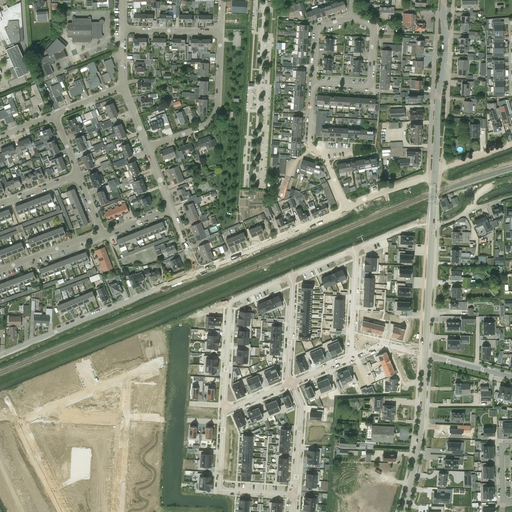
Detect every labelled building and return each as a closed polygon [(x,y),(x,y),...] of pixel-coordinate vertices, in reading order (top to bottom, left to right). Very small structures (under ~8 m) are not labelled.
[(34,0),(35,2),(33,2),(34,10),(40,9),(40,6),(43,6),(42,0),(34,0)] [(342,0),(341,0),(336,2),(339,11),(345,9),(345,8),(346,7),(345,3),(343,3),(342,0)] [(214,4),(214,1),(205,1),(205,4),(209,4),(208,14),(205,13),(205,15),(204,23),(211,23),(211,15),(213,16),(214,4)] [(232,1),(232,5),(232,12),(246,12),(246,2),(232,1)] [(330,4),(333,13),(339,11),(336,2),(333,3),(332,1),(329,2),(330,4)] [(14,79),(29,72),(16,43),(23,41),(20,2),(2,11),(0,11),(0,37),(8,56),(9,58),(13,67),(10,69),(14,79)] [(333,13),(330,4),(324,6),(327,15),(333,13)] [(318,8),(321,17),(327,15),(324,6),(318,8)] [(393,14),(393,7),(389,7),(389,8),(379,8),(379,10),(377,10),(376,16),(379,18),(384,18),(384,17),(387,17),(387,16),(388,16),(388,14),(393,14)] [(312,10),(315,19),(321,17),(318,8),(312,10)] [(47,10),(36,11),(36,22),(47,21),(47,10)] [(172,17),(175,17),(175,12),(172,11),(172,14),(169,14),(169,10),(166,10),(165,12),(165,22),(172,22),(172,17)] [(309,21),(315,19),(312,10),(306,13),(309,21)] [(179,22),(185,22),(185,11),(182,11),(182,15),(179,15),(179,12),(175,12),(175,17),(175,18),(179,18),(179,22)] [(414,14),(402,13),(402,26),(414,26),(415,26),(415,30),(424,31),(424,30),(425,30),(425,27),(424,27),(424,26),(423,26),(423,24),(420,24),(420,23),(416,23),(416,20),(415,20),(415,15),(414,15),(414,14)] [(99,21),(99,22),(91,22),(91,18),(91,17),(90,17),(89,16),(88,17),(87,18),(75,18),(75,17),(74,17),(73,17),(72,17),(72,18),(72,23),(67,23),(67,37),(72,37),(72,42),(72,43),(73,43),(74,43),(75,43),(75,42),(87,42),(88,42),(88,43),(89,43),(90,43),(91,42),(91,38),(101,38),(102,38),(103,38),(103,37),(103,36),(103,35),(102,35),(101,35),(101,24),(102,24),(103,24),(103,23),(104,23),(104,22),(104,21),(103,20),(102,19),(101,19),(100,19),(100,20),(99,20),(99,21)] [(493,31),(503,30),(503,25),(502,25),(502,22),(492,22),(492,31),(493,31)] [(493,39),(502,39),(502,36),(503,36),(503,30),(493,31),(493,35),(493,39)] [(325,38),(325,44),(334,45),(334,35),(328,34),(328,38),(325,38)] [(354,46),(363,47),(363,41),(361,40),(361,37),(354,36),(354,40),(352,40),(352,46),(354,46)] [(67,45),(58,37),(45,51),(49,55),(40,59),(43,65),(42,66),(46,76),(53,73),(50,65),(54,64),(53,62),(66,56),(63,49),(67,45)] [(502,42),(502,39),(493,39),(493,43),(494,43),(494,48),(503,48),(503,42),(502,42)] [(327,50),(326,54),(333,55),(334,45),(325,44),(324,50),(327,50)] [(362,53),(363,47),(354,46),(353,56),(360,56),(360,53),(362,53)] [(494,48),(492,48),(493,57),(502,57),(502,53),(503,53),(503,48),(494,48)] [(333,55),(326,54),(326,58),(324,58),(323,64),(332,65),(332,64),(333,55)] [(458,66),(458,67),(457,75),(467,75),(468,60),(473,61),(473,57),(467,57),(467,60),(459,60),(459,61),(457,61),(457,65),(458,66)] [(112,73),(115,72),(113,68),(115,67),(111,58),(103,61),(107,72),(101,75),(105,83),(111,80),(110,79),(114,78),(112,73)] [(152,59),(149,59),(146,59),(144,59),(144,62),(135,62),(135,67),(134,67),(134,72),(144,72),(144,65),(151,65),(151,59),(152,59)] [(193,60),(191,60),(190,60),(187,60),(187,63),(197,64),(197,69),(208,70),(208,63),(201,63),(201,60),(193,60)] [(494,65),(494,69),(503,69),(503,64),(502,64),(502,60),(493,60),(493,65),(494,65)] [(97,78),(95,73),(98,72),(96,67),(93,62),(90,63),(90,64),(87,65),(91,74),(90,75),(92,80),(87,82),(90,89),(98,86),(97,83),(99,82),(97,78)] [(335,64),(332,64),(332,65),(323,64),(323,70),(325,70),(325,74),(332,74),(332,70),(334,71),(335,64)] [(353,66),(351,65),(350,72),(352,72),(352,76),(359,76),(359,72),(361,72),(362,66),(353,66)] [(208,76),(208,70),(197,69),(197,75),(190,75),(189,78),(197,78),(197,76),(200,76),(208,76)] [(493,78),(503,78),(503,75),(504,75),(503,69),(494,69),(493,69),(493,78)] [(493,78),(493,82),(494,82),(494,86),(494,87),(504,87),(504,81),(503,81),(503,78),(493,78)] [(81,79),(73,82),(75,87),(69,89),(72,96),(80,93),(78,89),(84,87),(81,79)] [(149,91),(149,83),(154,83),(154,80),(144,79),(144,82),(137,82),(137,91),(149,91)] [(411,88),(421,89),(421,81),(411,80),(411,88)] [(469,91),(469,87),(472,87),(472,82),(466,82),(466,85),(461,84),(461,95),(469,95),(472,95),(472,91),(469,91)] [(50,87),(57,103),(63,100),(59,90),(62,89),(59,83),(50,87)] [(36,97),(30,99),(36,112),(39,111),(37,105),(43,102),(37,87),(36,87),(35,84),(31,86),(32,88),(36,97)] [(504,91),(504,87),(494,87),(494,86),(493,86),(493,96),(503,96),(503,92),(504,92),(504,91)] [(199,88),(196,88),(195,91),(194,91),(194,93),(189,93),(189,96),(198,97),(198,94),(207,94),(207,88),(199,88)] [(36,112),(30,99),(24,102),(21,94),(22,94),(21,90),(16,92),(17,95),(23,110),(29,108),(32,114),(36,112)] [(152,106),(151,99),(158,98),(157,93),(148,94),(149,97),(140,99),(142,107),(152,106)] [(199,102),(199,106),(206,106),(207,99),(199,99),(198,99),(198,97),(189,96),(189,99),(195,100),(195,102),(199,102)] [(5,110),(10,123),(14,121),(11,115),(18,113),(11,97),(7,99),(10,107),(5,110)] [(471,112),(471,104),(475,104),(475,103),(476,104),(477,100),(475,100),(475,99),(469,98),(468,102),(464,101),(463,112),(471,112)] [(374,115),(367,115),(367,118),(374,118),(377,118),(377,113),(378,104),(375,103),(375,99),(368,99),(368,108),(374,109),(374,112),(374,115)] [(505,99),(498,102),(499,107),(502,117),(503,121),(510,119),(505,99)] [(106,113),(115,109),(112,103),(105,106),(106,109),(106,110),(107,112),(106,113)] [(495,119),(502,117),(499,107),(496,108),(496,103),(487,103),(487,111),(488,111),(491,122),(492,121),(492,124),(491,124),(493,132),(497,131),(497,132),(500,131),(499,130),(500,130),(498,122),(497,122),(495,119)] [(188,122),(186,115),(191,113),(189,106),(183,108),(184,110),(176,113),(180,125),(188,122)] [(404,108),(389,109),(389,118),(405,117),(404,108)] [(90,112),(93,118),(99,116),(97,109),(90,112)] [(117,115),(115,109),(106,113),(105,113),(106,116),(109,115),(110,118),(117,115)] [(6,124),(10,123),(5,110),(0,111),(0,119),(4,118),(6,124)] [(410,120),(423,119),(422,110),(409,111),(410,120)] [(93,118),(90,112),(83,114),(86,121),(93,118)] [(282,122),(285,123),(285,122),(292,123),(301,124),(302,117),(296,117),(297,114),(289,113),(288,117),(290,117),(290,120),(285,119),(282,119),(282,122)] [(163,124),(166,123),(162,114),(155,117),(149,119),(150,122),(149,122),(152,130),(152,129),(153,131),(156,130),(157,129),(156,128),(158,127),(159,128),(164,126),(163,124)] [(70,127),(79,123),(76,117),(67,121),(70,127)] [(101,127),(112,123),(110,120),(101,123),(101,122),(96,124),(98,128),(101,127)] [(469,122),(465,122),(466,126),(465,126),(465,130),(469,130),(469,137),(479,137),(478,124),(469,124),(469,122)] [(81,129),(79,123),(70,127),(72,133),(81,129)] [(115,133),(123,130),(120,124),(120,123),(118,123),(116,124),(115,125),(115,126),(111,128),(112,131),(111,131),(113,134),(115,133)] [(410,141),(410,144),(416,145),(421,145),(421,140),(421,135),(421,130),(421,125),(416,125),(409,125),(409,129),(412,130),(412,135),(412,139),(412,141),(410,141)] [(41,142),(42,142),(49,139),(48,136),(52,134),(49,128),(42,131),(43,135),(39,137),(40,140),(34,143),(35,145),(41,142)] [(115,133),(113,134),(107,136),(108,139),(117,136),(118,139),(125,136),(123,130),(115,133)] [(366,130),(366,139),(372,140),(372,136),(376,136),(376,130),(373,130),(366,130)] [(74,139),(77,145),(84,142),(86,141),(88,141),(87,139),(85,139),(83,135),(74,139)] [(197,140),(198,143),(194,144),(196,151),(201,149),(200,148),(206,146),(207,150),(212,148),(212,146),(216,145),(214,139),(211,140),(210,136),(197,140)] [(35,145),(34,143),(33,140),(30,141),(29,138),(23,140),(26,146),(27,149),(32,147),(35,154),(34,155),(34,157),(35,158),(36,157),(36,158),(39,156),(38,153),(35,147),(35,145)] [(16,147),(20,156),(23,155),(21,153),(22,153),(21,151),(26,149),(27,149),(23,140),(17,142),(19,146),(16,147)] [(49,149),(56,146),(54,140),(47,143),(48,145),(49,149)] [(104,146),(105,148),(109,147),(113,146),(114,145),(120,143),(119,140),(112,143),(104,146)] [(86,141),(84,142),(77,145),(79,151),(88,147),(86,141)] [(123,152),(130,149),(127,143),(121,146),(123,152)] [(180,158),(180,159),(184,158),(183,154),(193,151),(190,143),(180,146),(181,150),(178,152),(180,158)] [(17,157),(20,156),(16,147),(13,148),(12,145),(6,147),(9,153),(10,156),(13,155),(12,152),(14,151),(16,155),(17,157)] [(109,147),(105,148),(107,154),(111,152),(110,151),(116,148),(114,145),(113,146),(109,147)] [(59,152),(56,146),(49,149),(52,155),(59,152)] [(6,147),(1,149),(2,153),(0,153),(0,154),(2,160),(5,159),(3,155),(9,153),(6,147)] [(176,159),(180,158),(178,152),(177,152),(177,150),(174,151),(172,147),(160,151),(163,159),(175,155),(176,159)] [(114,162),(112,163),(113,166),(115,165),(120,163),(126,161),(124,158),(125,158),(126,158),(132,155),(130,149),(123,152),(121,153),(119,154),(120,156),(122,155),(123,159),(119,160),(114,162)] [(82,156),(84,163),(91,160),(93,159),(90,153),(82,156)] [(63,162),(61,156),(50,160),(52,163),(55,162),(56,165),(63,162)] [(369,158),(371,167),(377,166),(377,163),(378,162),(379,160),(378,159),(378,158),(377,158),(376,158),(376,157),(369,158)] [(363,159),(364,169),(371,167),(369,158),(363,159)] [(94,162),(93,159),(91,160),(84,163),(87,169),(93,166),(92,163),(94,162)] [(306,170),(309,161),(303,159),(300,168),(306,170)] [(115,165),(113,166),(114,169),(127,164),(126,161),(120,163),(115,165)] [(134,161),(128,164),(130,169),(130,170),(137,167),(134,161)] [(168,170),(171,177),(181,173),(178,166),(182,164),(181,161),(178,163),(174,164),(175,167),(168,170)] [(312,172),(315,163),(309,161),(306,170),(309,171),(309,173),(312,174),(312,172)] [(63,162),(56,165),(57,168),(54,170),(56,174),(62,171),(62,170),(66,168),(63,162)] [(315,163),(312,172),(316,173),(315,176),(320,178),(322,177),(323,173),(322,171),(320,170),(321,165),(315,163)] [(339,176),(346,175),(346,172),(344,163),(337,164),(339,176)] [(35,171),(38,179),(43,177),(42,174),(45,173),(43,167),(40,168),(41,169),(35,171)] [(122,183),(128,180),(133,179),(132,176),(132,175),(139,173),(137,167),(130,170),(130,169),(126,171),(129,177),(121,180),(122,183)] [(21,172),(19,173),(23,181),(25,180),(26,183),(32,181),(29,173),(30,173),(28,170),(22,172),(21,172)] [(35,171),(30,173),(29,173),(32,181),(38,179),(35,171)] [(91,181),(102,176),(100,174),(97,175),(95,172),(89,174),(91,181)] [(19,173),(17,174),(18,176),(12,178),(12,180),(15,187),(16,187),(16,188),(17,188),(18,188),(19,187),(18,186),(21,185),(20,182),(23,181),(19,173)] [(181,173),(171,177),(174,184),(184,180),(181,173)] [(103,180),(102,176),(91,181),(94,187),(100,184),(104,183),(103,180)] [(9,190),(15,187),(12,180),(7,182),(6,179),(5,179),(4,177),(2,177),(1,177),(5,188),(8,187),(9,190)] [(141,179),(131,183),(133,189),(144,185),(143,182),(144,182),(144,181),(143,179),(142,179),(141,179)] [(116,188),(115,185),(114,182),(108,185),(109,188),(112,186),(115,192),(118,191),(116,188)] [(185,193),(183,188),(187,186),(186,183),(177,187),(178,190),(177,190),(181,201),(187,198),(191,197),(189,191),(185,193)] [(146,190),(144,185),(133,189),(135,188),(137,194),(139,193),(146,190)] [(68,197),(76,194),(74,188),(66,192),(68,197)] [(99,199),(106,196),(103,189),(96,192),(99,199)] [(44,196),(47,204),(53,202),(49,193),(44,196)] [(76,194),(68,197),(65,199),(68,204),(71,203),(78,200),(76,194)] [(106,196),(99,199),(101,205),(108,202),(107,199),(109,198),(108,195),(106,196)] [(144,195),(135,198),(131,200),(134,205),(138,203),(137,201),(142,200),(144,206),(151,203),(148,196),(145,198),(144,195)] [(38,198),(41,206),(47,204),(44,196),(38,198)] [(442,207),(443,210),(452,207),(450,203),(448,204),(445,197),(441,199),(442,201),(439,202),(441,207),(442,207)] [(38,198),(32,200),(35,208),(41,206),(38,198)] [(291,198),(287,199),(291,209),(295,207),(291,198)] [(35,208),(32,200),(27,202),(30,210),(35,208)] [(81,206),(78,200),(71,203),(68,204),(69,209),(72,207),(73,209),(81,206)] [(317,207),(320,213),(327,210),(325,204),(323,205),(322,201),(318,203),(320,206),(317,207)] [(21,204),(24,212),(30,210),(27,202),(21,204)] [(199,208),(197,203),(195,203),(195,202),(193,203),(193,202),(183,206),(186,213),(195,210),(199,208)] [(312,216),(320,213),(317,207),(315,208),(312,202),(307,204),(310,211),(312,216)] [(118,205),(118,206),(121,215),(129,212),(125,203),(121,204),(122,206),(119,207),(118,205)] [(287,203),(284,204),(283,204),(284,206),(281,207),(283,212),(289,209),(287,203)] [(18,215),(24,212),(21,204),(15,207),(18,215)] [(50,213),(51,216),(57,213),(61,212),(58,206),(55,207),(56,210),(50,213)] [(81,206),(73,209),(75,215),(83,211),(81,206)] [(111,208),(115,218),(121,215),(118,206),(114,207),(115,208),(112,210),(111,208)] [(494,221),(492,221),(491,221),(493,228),(494,228),(498,226),(496,222),(502,220),(500,216),(499,216),(499,215),(502,214),(500,207),(491,210),(493,217),(494,217),(495,220),(494,221)] [(107,220),(115,218),(111,208),(107,210),(108,211),(104,213),(107,220)] [(300,221),(307,218),(305,212),(302,213),(300,208),(296,209),(298,215),(300,221)] [(2,211),(5,219),(11,217),(8,209),(2,211)] [(198,217),(195,210),(186,213),(188,221),(198,217)] [(77,220),(85,217),(83,211),(75,215),(77,220)] [(287,220),(284,221),(287,226),(294,223),(292,218),(290,219),(289,215),(286,216),(287,220)] [(485,216),(479,219),(484,230),(485,231),(487,230),(487,229),(490,227),(491,230),(493,229),(490,220),(487,221),(485,216)] [(88,223),(85,217),(77,220),(80,226),(88,223)] [(281,217),(275,220),(279,229),(287,226),(284,221),(283,221),(281,217)] [(484,230),(479,219),(474,221),(476,227),(479,226),(482,232),(480,233),(481,236),(486,234),(484,230)] [(156,224),(159,232),(165,230),(162,222),(156,224)] [(193,233),(203,230),(200,222),(191,226),(193,233)] [(21,224),(15,226),(16,229),(16,230),(17,233),(24,231),(22,227),(21,224)] [(156,224),(150,226),(153,234),(159,232),(156,224)] [(255,227),(258,234),(263,232),(260,225),(255,227)] [(145,229),(148,236),(153,234),(150,226),(145,229)] [(62,227),(56,229),(59,237),(65,235),(62,227)] [(252,237),(258,234),(255,227),(249,230),(252,237)] [(452,237),(468,238),(468,235),(470,235),(470,232),(468,232),(462,232),(461,235),(458,235),(458,232),(460,232),(460,229),(455,228),(455,232),(452,232),(452,237)] [(59,237),(56,229),(51,231),(54,239),(59,237)] [(145,229),(139,231),(142,239),(148,236),(145,229)] [(206,237),(203,230),(193,233),(196,241),(206,237)] [(45,233),(48,241),(54,239),(51,231),(45,233)] [(133,233),(136,241),(142,239),(139,231),(133,233)] [(243,232),(237,235),(240,242),(246,239),(243,232)] [(39,235),(42,243),(48,241),(45,233),(39,235)] [(133,233),(127,235),(131,243),(136,241),(133,233)] [(33,237),(36,245),(42,243),(39,235),(33,237)] [(131,243),(127,235),(122,238),(125,246),(131,243)] [(232,237),(235,244),(240,242),(237,235),(232,237)] [(399,236),(399,246),(405,247),(406,244),(413,244),(413,237),(399,236)] [(31,248),(36,245),(33,237),(28,240),(31,248)] [(229,247),(235,244),(232,237),(226,240),(229,247)] [(119,248),(125,246),(122,238),(116,240),(119,248)] [(21,242),(15,244),(18,252),(24,250),(21,242)] [(201,253),(211,250),(208,242),(198,246),(201,253)] [(9,247),(12,255),(18,252),(15,244),(9,247)] [(227,251),(225,244),(219,247),(221,253),(227,251)] [(173,245),(166,248),(165,245),(159,247),(162,253),(166,252),(166,254),(167,253),(168,255),(176,252),(173,245)] [(9,247),(4,249),(7,257),(12,255),(9,247)] [(97,258),(106,254),(104,247),(94,251),(95,255),(97,254),(98,257),(97,258)] [(214,257),(211,250),(201,253),(204,261),(214,257)] [(398,251),(398,262),(412,263),(412,255),(404,255),(404,252),(398,251)] [(80,254),(83,262),(89,260),(86,252),(80,254)] [(80,254),(74,256),(77,264),(83,262),(80,254)] [(100,261),(101,264),(109,261),(106,254),(97,258),(98,261),(100,261)] [(68,258),(71,266),(77,264),(74,256),(68,258)] [(469,256),(451,256),(451,262),(455,262),(455,265),(459,265),(459,262),(461,262),(461,260),(469,260),(469,256)] [(173,269),(182,266),(179,258),(173,260),(171,257),(167,259),(168,262),(170,261),(173,269)] [(68,258),(62,260),(66,269),(71,266),(68,258)] [(57,262),(60,271),(66,269),(62,260),(57,262)] [(109,261),(101,264),(100,265),(101,268),(103,268),(104,271),(112,268),(109,261)] [(57,262),(51,265),(54,273),(60,271),(57,262)] [(365,264),(365,270),(371,270),(371,273),(378,274),(378,270),(376,270),(376,264),(365,264)] [(54,273),(51,265),(45,267),(48,275),(54,273)] [(42,277),(48,275),(45,267),(39,269),(42,277)] [(95,267),(92,268),(92,269),(86,271),(87,273),(88,276),(97,273),(95,267)] [(151,281),(160,277),(157,269),(150,273),(148,269),(144,271),(146,277),(149,276),(151,281)] [(397,269),(397,279),(403,280),(403,277),(405,277),(410,277),(411,277),(411,269),(411,270),(399,269),(397,269)] [(337,272),(336,272),(340,282),(346,279),(344,276),(345,276),(343,272),(342,270),(337,272)] [(27,274),(30,282),(36,280),(33,271),(27,274)] [(460,271),(451,271),(450,279),(460,280),(462,280),(462,284),(471,284),(471,277),(460,277),(460,271)] [(144,280),(141,272),(135,275),(135,273),(128,276),(133,288),(140,285),(138,282),(144,280)] [(337,272),(331,274),(331,275),(331,274),(335,283),(335,284),(340,282),(336,272),(337,272)] [(27,274),(21,276),(24,284),(30,282),(27,274)] [(99,274),(98,274),(90,277),(92,282),(101,279),(99,274)] [(331,275),(326,277),(330,285),(335,283),(331,274),(331,275)] [(365,278),(364,284),(374,284),(374,278),(377,279),(378,275),(371,275),(371,278),(365,278)] [(15,278),(19,286),(24,284),(21,276),(15,278)] [(323,284),(320,286),(321,287),(322,289),(323,292),(326,290),(325,287),(330,285),(326,277),(321,279),(323,284)] [(10,280),(13,288),(19,286),(15,278),(10,280)] [(10,280),(4,282),(7,291),(13,288),(10,280)] [(117,282),(109,285),(110,288),(112,293),(113,296),(119,294),(118,293),(121,292),(117,282)] [(397,283),(396,295),(410,296),(410,288),(405,288),(403,288),(403,284),(397,283)] [(102,301),(108,299),(103,287),(97,290),(102,301)] [(460,288),(451,287),(451,297),(454,297),(454,299),(455,299),(455,300),(462,300),(462,299),(463,296),(460,296),(460,288)] [(86,294),(89,302),(95,299),(92,291),(86,294)] [(86,294),(80,296),(84,304),(89,302),(86,294)] [(80,296),(75,298),(78,306),(84,304),(80,296)] [(273,298),(277,309),(283,306),(281,302),(281,301),(280,298),(279,298),(278,296),(273,298)] [(331,296),(331,299),(332,299),(332,305),(343,306),(343,300),(337,299),(338,296),(331,296)] [(69,301),(72,309),(78,306),(75,298),(69,301)] [(273,298),(267,300),(268,300),(272,311),(277,309),(273,298)] [(268,300),(263,302),(267,312),(267,313),(272,311),(268,300)] [(364,300),(363,306),(369,306),(369,309),(376,310),(376,306),(372,306),(373,300),(364,300)] [(64,303),(67,311),(72,309),(69,301),(64,303)] [(263,302),(257,305),(261,314),(267,312),(263,302)] [(394,302),(394,314),(401,314),(401,310),(406,310),(409,310),(409,303),(394,302)] [(61,313),(67,311),(64,303),(58,305),(61,313)] [(42,313),(41,325),(44,326),(47,327),(47,326),(48,326),(49,318),(52,318),(52,309),(46,309),(46,315),(42,315),(42,313)] [(16,338),(16,330),(16,327),(21,327),(21,316),(8,316),(9,327),(9,330),(7,330),(7,331),(7,334),(8,335),(9,334),(9,335),(9,336),(9,339),(11,339),(11,340),(14,340),(15,339),(15,338),(16,338)] [(206,317),(205,327),(213,328),(213,325),(215,325),(220,325),(221,318),(206,317)] [(238,318),(238,322),(238,324),(245,325),(245,328),(251,328),(252,319),(251,319),(250,319),(238,318)] [(483,325),(482,325),(482,328),(483,328),(483,327),(495,327),(495,319),(488,319),(488,322),(483,322),(483,325)] [(329,327),(329,330),(336,331),(336,327),(343,328),(343,322),(332,321),(331,321),(331,327),(329,327)] [(379,325),(376,334),(382,335),(384,328),(387,329),(389,323),(385,322),(384,326),(379,325)] [(459,322),(446,322),(446,331),(459,331),(459,322)] [(268,323),(268,326),(271,326),(271,332),(280,332),(280,326),(274,326),(274,323),(268,323)] [(390,323),(389,329),(392,330),(390,337),(396,338),(399,328),(393,326),(394,324),(390,323)] [(483,330),(482,330),(482,333),(483,333),(483,334),(488,334),(488,338),(497,338),(497,333),(495,334),(495,327),(483,327),(483,328),(483,330)] [(237,333),(237,337),(248,338),(251,338),(251,328),(245,328),(245,331),(238,331),(238,333),(237,333)] [(396,338),(396,339),(402,340),(405,329),(399,328),(396,338)] [(446,349),(447,349),(458,349),(459,349),(459,342),(460,342),(460,343),(468,343),(468,336),(469,336),(468,336),(460,336),(460,341),(459,341),(459,340),(447,340),(447,349),(446,349)] [(237,337),(237,341),(237,343),(244,344),(244,347),(250,347),(250,345),(250,344),(248,343),(248,338),(237,337)] [(332,341),(331,341),(336,353),(338,353),(338,354),(341,352),(342,351),(337,339),(332,341)] [(331,340),(322,344),(322,345),(323,345),(325,351),(328,350),(331,356),(336,353),(331,341),(332,341),(331,340)] [(482,346),(482,359),(490,359),(489,359),(489,347),(495,347),(495,340),(487,340),(487,344),(487,346),(482,346)] [(205,341),(204,351),(210,351),(211,348),(217,348),(217,346),(218,346),(218,342),(207,342),(207,341),(205,341)] [(322,345),(314,349),(319,361),(320,360),(320,361),(324,360),(324,359),(325,358),(322,352),(325,351),(323,345),(322,345)] [(236,351),(236,355),(237,355),(236,356),(250,357),(250,351),(251,351),(252,347),(250,347),(244,347),(243,350),(237,350),(237,351),(236,351)] [(266,353),(266,357),(272,357),(273,354),(279,355),(280,349),(269,348),(269,354),(266,353)] [(314,349),(305,352),(306,354),(308,358),(311,357),(313,363),(319,361),(314,349)] [(386,352),(378,355),(380,361),(388,357),(386,352)] [(306,354),(295,359),(301,371),(308,368),(307,367),(305,362),(309,361),(308,358),(306,354)] [(204,356),(203,365),(217,366),(217,362),(217,359),(210,359),(210,356),(204,356)] [(236,356),(236,362),(243,363),(243,366),(249,366),(250,357),(236,356)] [(388,357),(380,361),(382,366),(390,362),(390,363),(391,362),(388,357)] [(390,362),(382,366),(384,371),(392,367),(390,363),(390,362)] [(203,365),(203,374),(209,375),(209,372),(216,372),(216,369),(217,369),(217,366),(203,365)] [(274,365),(268,368),(273,380),(274,380),(275,380),(278,379),(278,378),(279,378),(274,365)] [(392,367),(384,371),(386,376),(395,373),(392,367)] [(268,368),(259,372),(262,378),(265,376),(268,382),(273,380),(268,368)] [(348,369),(343,372),(345,377),(347,382),(352,379),(353,382),(356,380),(354,374),(351,376),(350,374),(348,369)] [(252,377),(256,387),(257,387),(261,386),(260,385),(262,385),(259,379),(262,378),(259,372),(256,373),(257,375),(252,377)] [(339,380),(336,382),(339,388),(342,386),(341,384),(347,382),(343,372),(337,374),(339,380)] [(251,375),(242,379),(242,380),(244,385),(245,385),(248,384),(250,390),(256,387),(252,377),(251,375)] [(385,387),(389,387),(388,391),(389,391),(394,391),(394,390),(396,390),(397,387),(397,383),(397,379),(390,379),(390,377),(385,379),(385,384),(385,387)] [(328,378),(322,381),(326,391),(331,388),(332,390),(336,389),(333,383),(330,384),(328,378)] [(233,386),(232,386),(233,387),(234,390),(236,394),(237,397),(237,398),(238,398),(244,395),(245,395),(244,394),(244,395),(242,389),(246,387),(245,385),(244,385),(242,380),(233,384),(233,386)] [(191,391),(191,394),(191,398),(198,398),(198,392),(202,392),(203,381),(198,381),(198,385),(192,385),(192,391),(191,391)] [(319,389),(316,390),(318,396),(322,395),(321,393),(326,391),(322,381),(316,383),(319,389)] [(468,384),(460,384),(460,383),(455,383),(455,394),(460,394),(468,394),(468,384)] [(205,385),(204,392),(207,392),(207,399),(214,399),(214,396),(214,392),(214,387),(208,387),(208,386),(205,385)] [(488,385),(480,386),(480,401),(482,401),(491,401),(491,396),(490,391),(488,391),(488,386),(488,385)] [(310,386),(304,388),(308,398),(314,396),(315,398),(318,396),(316,390),(313,392),(310,386)] [(495,392),(494,398),(497,399),(497,398),(503,399),(506,387),(503,387),(500,386),(498,393),(495,392)] [(503,399),(502,400),(511,403),(511,402),(511,396),(510,396),(511,389),(509,388),(506,387),(503,399)] [(284,404),(281,405),(285,413),(288,411),(287,410),(293,407),(291,402),(290,398),(289,398),(288,395),(282,398),(284,404)] [(374,398),(373,408),(383,409),(383,419),(393,419),(394,406),(383,405),(383,406),(382,406),(382,398),(374,398)] [(276,400),(270,403),(275,415),(277,418),(282,416),(281,414),(285,413),(281,405),(278,406),(276,400)] [(267,411),(264,413),(266,418),(267,418),(275,415),(270,403),(269,403),(265,404),(266,405),(264,405),(267,411)] [(258,408),(253,410),(258,422),(263,420),(264,421),(267,420),(267,418),(266,418),(264,413),(261,414),(258,408)] [(310,412),(309,419),(320,419),(321,413),(323,414),(323,410),(317,409),(317,413),(310,412)] [(249,419),(247,420),(248,424),(249,427),(253,426),(252,424),(258,422),(253,410),(251,411),(251,410),(248,411),(248,412),(247,413),(249,419)] [(240,412),(233,415),(238,428),(248,424),(247,420),(246,418),(243,419),(240,412)] [(451,413),(451,420),(451,421),(455,421),(459,422),(459,421),(463,421),(463,420),(463,417),(463,414),(463,413),(452,413),(451,413)] [(508,420),(499,421),(499,427),(502,427),(502,433),(508,433),(508,420)] [(278,425),(278,429),(280,429),(280,434),(280,435),(290,435),(290,429),(285,429),(285,426),(278,425)] [(449,429),(449,436),(462,437),(462,432),(470,432),(470,425),(457,425),(457,429),(449,429)] [(189,430),(189,434),(189,440),(199,440),(199,434),(196,434),(196,427),(190,426),(190,430),(189,430)] [(372,426),(371,442),(384,442),(393,443),(393,427),(384,426),(372,426)] [(202,434),(202,440),(211,441),(212,435),(212,431),(212,428),(205,427),(205,434),(202,434)] [(483,435),(481,435),(481,439),(488,439),(487,436),(494,435),(494,428),(491,428),(491,427),(487,428),(487,429),(483,429),(483,435)] [(446,443),(446,446),(447,446),(447,450),(451,450),(455,450),(455,454),(462,454),(463,450),(463,443),(459,443),(447,442),(447,443),(446,443)] [(487,443),(480,443),(481,452),(483,452),(493,451),(493,446),(487,446),(487,443)] [(275,451),(275,454),(282,455),(282,452),(288,452),(288,446),(278,445),(277,445),(277,451),(275,451)] [(307,453),(307,457),(321,458),(321,448),(315,448),(314,451),(308,450),(308,453),(307,453)] [(198,450),(198,454),(199,454),(199,460),(211,461),(212,454),(205,454),(205,451),(198,450)] [(483,457),(481,457),(481,461),(487,460),(487,457),(493,457),(493,451),(483,452),(483,457)] [(275,454),(275,458),(276,458),(276,464),(277,464),(287,464),(287,459),(281,458),(282,455),(275,454)] [(443,460),(443,464),(444,464),(444,468),(458,469),(458,464),(458,459),(463,460),(463,456),(454,456),(454,459),(444,459),(444,460),(443,460)] [(307,457),(307,460),(307,463),(314,463),(313,467),(320,467),(321,458),(307,457)] [(198,460),(197,469),(204,470),(204,467),(211,467),(211,466),(212,462),(211,462),(211,461),(199,460),(198,460)] [(487,463),(480,463),(480,467),(482,467),(482,472),(493,472),(493,466),(487,466),(487,463)] [(305,475),(305,479),(306,479),(306,480),(316,481),(319,481),(320,472),(313,471),(313,474),(306,474),(306,475),(305,475)] [(482,477),(481,477),(481,481),(487,481),(487,478),(493,477),(493,472),(482,472),(482,477)] [(197,473),(197,483),(198,483),(198,482),(210,483),(211,479),(210,479),(210,477),(204,476),(204,473),(197,473)] [(273,480),(273,483),(279,484),(280,481),(286,481),(286,475),(275,474),(275,477),(274,480),(273,480)] [(439,474),(438,484),(439,484),(439,486),(447,486),(447,474),(439,474)] [(306,480),(305,486),(312,487),(312,490),(318,490),(318,487),(316,487),(316,481),(306,480)] [(196,488),(196,492),(203,492),(203,489),(210,489),(210,487),(210,483),(198,482),(198,483),(198,488),(196,488)] [(487,483),(480,484),(480,492),(493,492),(492,486),(487,487),(487,483)] [(434,493),(433,502),(438,502),(438,503),(439,503),(439,502),(448,502),(448,494),(451,494),(451,490),(452,490),(452,489),(437,489),(438,489),(438,493),(437,493),(434,493)] [(493,492),(480,492),(481,501),(487,501),(487,498),(493,498),(493,492)] [(304,500),(304,503),(317,504),(318,495),(311,495),(311,498),(304,497),(304,500)] [(361,501),(357,511),(388,511),(389,511),(361,501)] [(304,503),(303,507),(304,507),(304,510),(310,510),(310,511),(316,511),(317,504),(304,503)]
